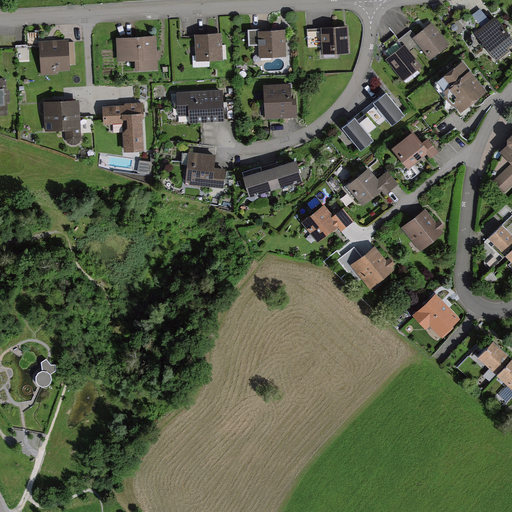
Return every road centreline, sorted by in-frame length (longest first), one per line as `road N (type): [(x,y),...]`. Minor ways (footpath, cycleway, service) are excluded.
road 1 (track): [(0,241),(65,232),(75,261),(109,298),(110,316),(75,355),(28,494),(48,506),(86,489),(98,495),(103,511)]
road 2 (residential): [(370,0),(0,20)]
road 3 (residential): [(511,90),(473,162),(462,278),(479,305),(511,307)]
road 4 (residential): [(370,0),(362,66),(337,110),(300,135),(225,153)]
